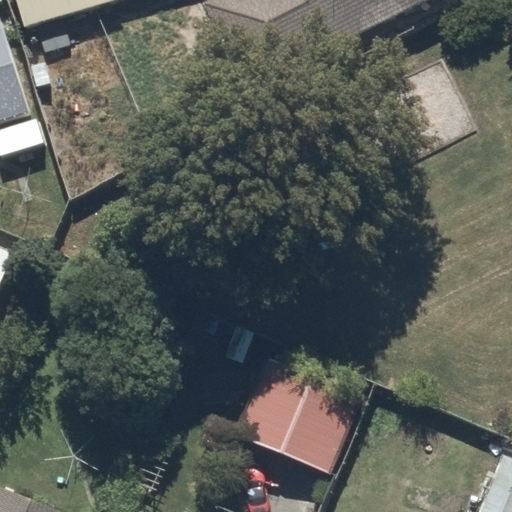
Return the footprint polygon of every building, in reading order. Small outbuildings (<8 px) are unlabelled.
[(15,0),(28,43),(123,15),(118,0),(15,0)] [(208,0),(203,3),(249,97),(428,0),(208,0)] [(0,137),(28,130),(0,34),(0,137)] [(0,308),(19,259),(0,251),(0,308)] [(369,394),(273,360),(244,440),(340,475),(369,394)] [(511,511),(511,466),(507,465),(485,511),(511,511)] [(40,511),(0,496),(0,511),(40,511)]
